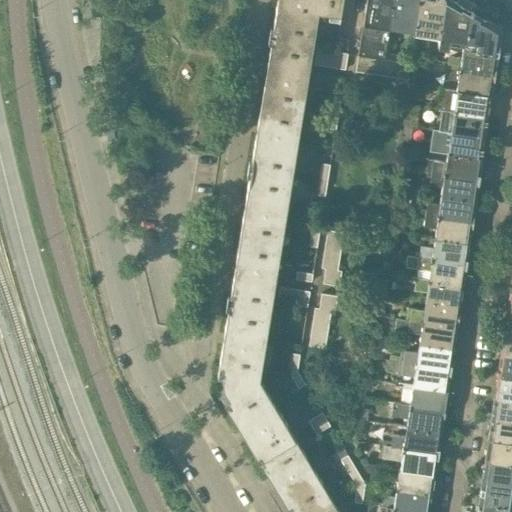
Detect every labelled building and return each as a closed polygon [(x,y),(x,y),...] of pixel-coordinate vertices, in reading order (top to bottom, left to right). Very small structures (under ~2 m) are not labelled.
[(338,18),(340,18),(342,0),(277,0),(267,68),(261,102),(303,108),(308,74),(319,9),(339,13),(338,18)] [(391,0),(366,0),(363,22),(388,25),(391,0)] [(391,0),(388,25),(414,29),(417,0),(391,0)] [(443,0),(417,0),(414,29),(414,31),(439,35),(443,0)] [(450,0),(443,0),(439,35),(437,45),(449,46),(450,37),(465,39),(472,11),(473,4),(465,0),(458,0),(456,3),(450,0)] [(475,50),(496,54),(501,27),(494,23),(486,18),(486,11),(473,4),(472,11),(465,39),(477,41),(475,50)] [(386,39),(388,25),(363,22),(358,55),(366,56),(373,57),(381,58),(383,58),(386,39)] [(328,49),(321,48),(319,62),(325,63),(328,49)] [(459,69),(493,74),(496,54),(475,50),(463,48),(461,58),(448,56),(447,62),(435,60),(434,65),(459,69)] [(334,50),(328,49),(325,63),(332,64),(334,50)] [(332,64),(339,65),(341,51),(334,50),(332,64)] [(346,66),(348,53),(341,51),(339,65),(346,66)] [(366,56),(358,55),(356,71),(363,72),(366,56)] [(373,57),(366,56),(363,72),(371,73),(373,57)] [(378,74),(381,58),(373,57),(371,73),(378,74)] [(383,58),(381,58),(378,74),(386,76),(388,59),(383,58)] [(394,77),(396,60),(388,59),(386,76),(394,77)] [(396,60),(394,77),(401,78),(404,62),(396,60)] [(409,79),(411,63),(404,62),(401,78),(408,79),(409,79)] [(456,89),(490,94),(493,74),(459,69),(434,65),(434,70),(445,72),(444,77),(458,79),(456,89)] [(343,86),(344,79),(327,76),(326,84),(343,86)] [(419,85),(411,83),(409,97),(417,99),(419,85)] [(440,109),(453,110),(487,115),(490,94),(456,89),(440,87),(437,108),(440,109)] [(338,113),(341,97),(333,96),(330,112),(338,113)] [(303,108),(261,102),(250,173),(291,180),(303,108)] [(416,126),(419,105),(407,103),(404,124),(416,126)] [(437,130),(484,137),(487,115),(453,110),(440,109),(437,130)] [(330,112),(328,128),(336,129),(338,113),(330,112)] [(412,126),(404,125),(402,141),(409,142),(412,126)] [(446,152),(481,158),(484,137),(437,130),(432,129),(429,150),(446,152)] [(427,171),(443,173),(478,178),(481,158),(446,152),(445,161),(429,158),(427,171)] [(328,179),(330,163),(322,162),(320,178),(328,179)] [(475,199),(478,178),(443,173),(427,171),(426,176),(430,176),(430,182),(442,184),(440,194),(475,199)] [(280,251),(291,180),(250,173),(238,244),(280,251)] [(328,179),(320,178),(317,194),(325,195),(328,179)] [(437,215),(471,220),(475,199),(440,194),(439,203),(426,202),(425,209),(421,208),(420,213),(437,215)] [(434,236),(468,241),(471,220),(437,215),(420,213),(419,217),(423,218),(422,225),(435,227),(434,236)] [(309,245),(317,246),(320,230),(312,229),(309,245)] [(342,239),(344,231),(328,229),(326,236),(342,239)] [(326,236),(325,244),(341,246),(342,243),(342,239),(326,236)] [(430,258),(465,263),(468,241),(434,236),(432,245),(420,244),(419,251),(414,250),(413,255),(430,258)] [(275,280),(275,279),(280,251),(238,244),(234,273),(219,368),(224,369),(223,375),(223,378),(223,380),(223,383),(260,377),(275,280)] [(340,254),(341,246),(325,244),(324,251),(340,254)] [(339,261),(340,254),(324,251),(323,259),(339,261)] [(427,278),(462,283),(465,263),(413,255),(406,254),(405,265),(429,268),(427,278)] [(322,267),(325,267),(338,269),(339,261),(323,259),(322,267)] [(342,270),(338,269),(325,267),(324,275),(340,277),(342,270)] [(313,272),(297,270),(295,278),(312,280),(313,272)] [(324,275),(323,282),(339,285),(340,277),(324,275)] [(424,300),(459,305),(462,283),(427,278),(411,275),(410,280),(414,280),(413,288),(426,290),(424,300)] [(381,277),(379,293),(385,293),(387,278),(381,277)] [(287,287),(279,285),(277,301),(285,303),(287,287)] [(295,288),(287,287),(285,303),(292,304),(295,288)] [(300,305),(302,289),(295,288),(292,304),(300,305)] [(300,305),(307,306),(310,290),(302,289),(300,305)] [(336,302),(338,295),(321,292),(320,300),(336,302)] [(319,307),(331,309),(335,310),(336,302),(320,300),(319,307)] [(421,321),(456,326),(459,305),(424,300),(423,309),(407,307),(405,319),(421,321)] [(315,307),(314,314),(330,317),(331,309),(319,307),(315,307)] [(313,322),(329,324),(330,317),(314,314),(313,322)] [(418,342),(452,347),(456,326),(421,321),(405,319),(396,317),(394,329),(419,333),(418,342)] [(313,322),(311,329),(327,332),(329,324),(313,322)] [(326,340),(327,332),(311,329),(310,337),(326,340)] [(500,353),(511,354),(511,332),(504,331),(500,353)] [(310,337),(309,345),(325,347),(326,340),(310,337)] [(449,368),(452,347),(418,342),(417,351),(401,349),(399,360),(415,363),(449,368)] [(289,371),(297,369),(300,353),(292,352),(289,371)] [(511,354),(500,353),(497,374),(511,375),(511,354)] [(413,375),(411,383),(446,389),(449,368),(415,363),(399,360),(389,359),(387,369),(397,370),(397,372),(413,375)] [(299,387),(306,383),(297,369),(289,371),(299,387)] [(494,395),(511,397),(511,375),(497,374),(494,395)] [(224,399),(259,457),(295,436),(260,377),(223,383),(224,386),(225,388),(226,390),(229,396),(224,399)] [(400,403),(408,405),(443,409),(446,389),(411,383),(403,382),(400,403)] [(511,397),(494,395),(491,417),(511,420),(511,397)] [(440,431),(443,409),(408,405),(400,403),(393,402),(391,414),(406,417),(405,426),(440,431)] [(367,420),(369,408),(362,407),(360,419),(367,420)] [(326,418),(322,411),(308,419),(312,426),(326,418)] [(511,420),(491,417),(487,438),(511,441),(511,420)] [(316,433),(330,425),(326,418),(312,426),(316,433)] [(402,447),(437,452),(440,431),(405,426),(404,434),(391,433),(390,440),(379,438),(378,444),(384,444),(385,444),(402,447)] [(259,457),(278,489),(291,511),(301,511),(330,495),(295,436),(259,457)] [(511,441),(487,438),(484,459),(511,463),(511,441)] [(400,459),(399,467),(434,473),(437,452),(402,447),(385,444),(384,444),(383,457),(400,459)] [(356,467),(348,454),(341,458),(349,471),(356,467)] [(511,463),(484,459),(481,480),(511,485),(511,463)] [(361,462),(367,472),(373,473),(375,464),(361,462)] [(365,483),(356,467),(349,471),(357,485),(365,483)] [(399,467),(398,476),(377,473),(376,484),(396,487),(431,492),(434,473),(399,467)] [(478,501),(511,506),(511,485),(481,480),(479,496),(478,501)] [(354,501),(362,502),(365,483),(357,485),(356,489),(354,501)] [(382,494),(381,504),(393,506),(428,511),(431,492),(396,487),(394,495),(382,494)] [(340,511),(330,495),(301,511),(340,511)] [(511,511),(511,506),(478,501),(476,511),(511,511)]
